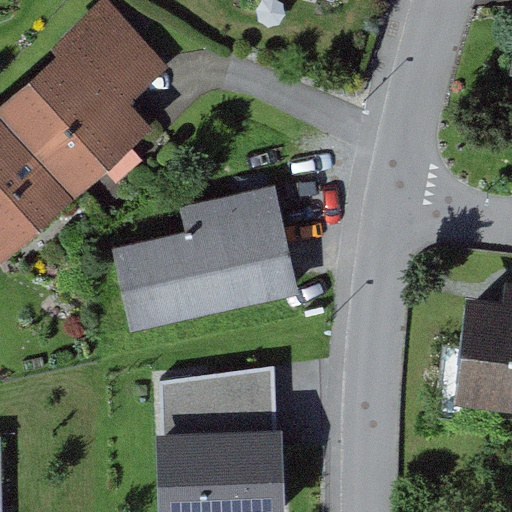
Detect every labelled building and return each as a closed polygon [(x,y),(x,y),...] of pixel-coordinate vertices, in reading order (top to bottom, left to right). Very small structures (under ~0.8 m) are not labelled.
[(88,43),(17,104),(87,183),(159,120),(136,94),(154,79),(170,64),(118,4),(82,36),(88,43)] [(0,241),(5,237),(13,247),(87,183),(17,104),(0,118),(0,241)] [(276,189),(198,206),(204,230),(131,246),(147,319),(298,286),(290,251),(276,189)] [(511,302),(489,299),(483,347),(457,343),(448,412),(506,419),(509,392),(511,392),(511,302)] [(171,378),(172,424),(293,421),(292,391),(291,359),(171,378)] [(172,424),(174,511),(294,511),(293,421),(172,424)] [(0,511),(13,511),(12,434),(0,434),(0,511)]
